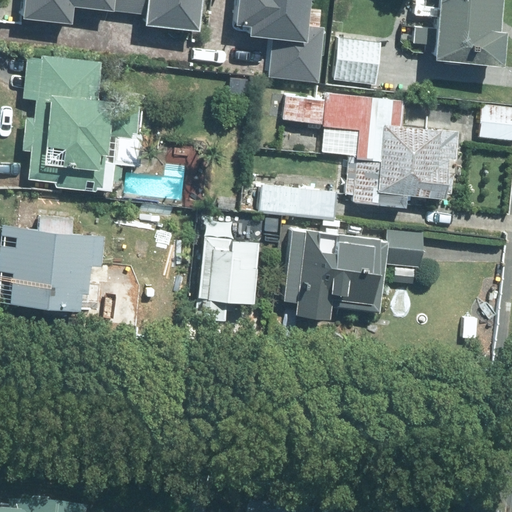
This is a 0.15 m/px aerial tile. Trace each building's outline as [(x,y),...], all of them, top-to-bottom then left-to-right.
[(141,20),(195,25),(196,0),(19,0),(18,13),(69,19),(69,3),(143,11),(141,20)] [(267,75),(317,81),(323,27),(302,24),(303,0),(240,0),(238,31),(272,34),(267,75)] [(436,0),(431,53),(493,59),(498,0),(436,0)] [(432,21),(414,20),(413,45),(431,45),(432,21)] [(381,35),(337,31),(332,75),(377,80),(381,35)] [(85,179),(86,177),(117,181),(127,96),(93,92),(96,62),(31,56),(20,173),(85,179)] [(277,116),(320,120),(320,122),(357,126),(352,154),(373,157),(373,160),(353,159),(350,200),(402,203),(403,191),(440,194),(446,128),(395,123),(396,119),(399,99),(361,93),(361,95),(323,91),(322,98),(280,94),(277,116)] [(511,103),(480,102),(478,137),(511,138),(511,103)] [(334,189),(257,182),(255,209),(331,216),(334,189)] [(0,301),(82,310),(91,230),(1,221),(0,230),(0,301)] [(389,227),(386,258),(416,261),(419,230),(389,227)] [(374,235),(301,229),(294,303),(367,310),(374,235)] [(252,240),(201,235),(195,292),(245,297),(252,240)] [(0,511),(79,511),(80,507),(0,498),(0,511)]
